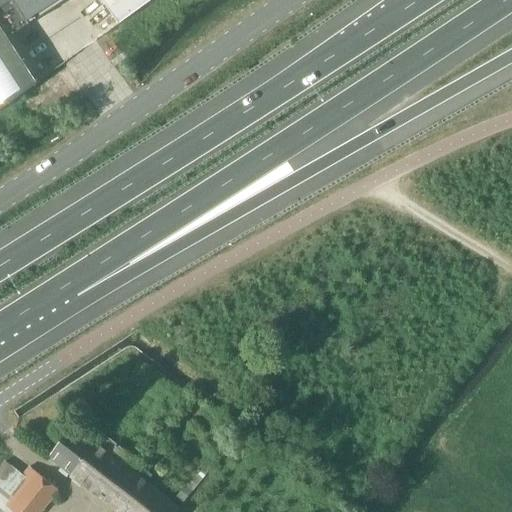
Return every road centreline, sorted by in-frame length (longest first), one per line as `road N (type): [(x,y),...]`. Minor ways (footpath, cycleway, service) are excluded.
road 1 (motorway): [(68,284),(508,0)]
road 2 (motorway): [(68,284),(297,178),(511,57)]
road 3 (motorway): [(417,0),(0,265)]
road 4 (tertiary): [(0,196),(289,0)]
road 5 (unclassified): [(0,403),(144,313)]
